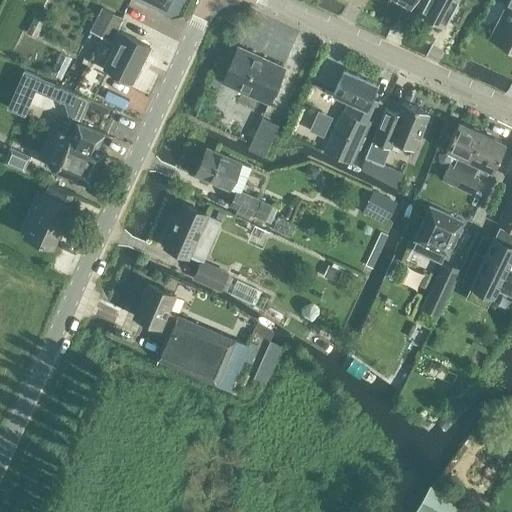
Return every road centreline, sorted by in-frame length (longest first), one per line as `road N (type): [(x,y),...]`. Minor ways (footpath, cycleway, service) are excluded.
road 1 (tertiary): [(0,459),(208,0)]
road 2 (tertiary): [(511,114),(270,0)]
